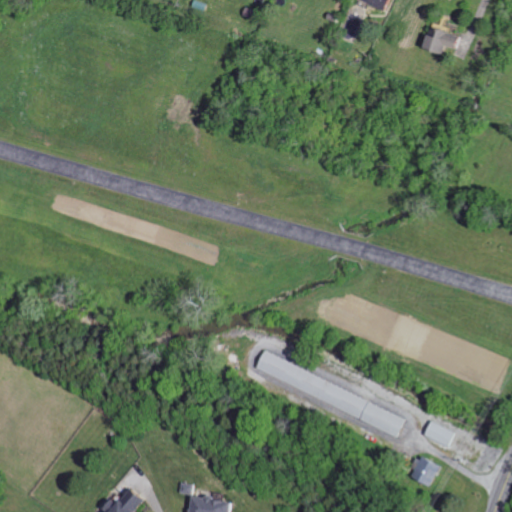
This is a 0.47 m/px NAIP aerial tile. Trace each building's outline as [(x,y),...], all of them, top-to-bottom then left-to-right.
[(366,0),(366,1),(397,10),(400,0),(366,0)] [(470,38),(441,27),(433,47),(450,54),(454,45),(466,50),(470,38)] [(404,435),(413,416),(271,351),(262,370),(404,435)] [(431,436),(455,446),(462,430),(437,421),(431,436)] [(143,511),(154,497),(139,486),(128,503),(120,497),(112,509),(116,511),(143,511)] [(239,511),(242,500),(201,494),(198,511),(239,511)]
